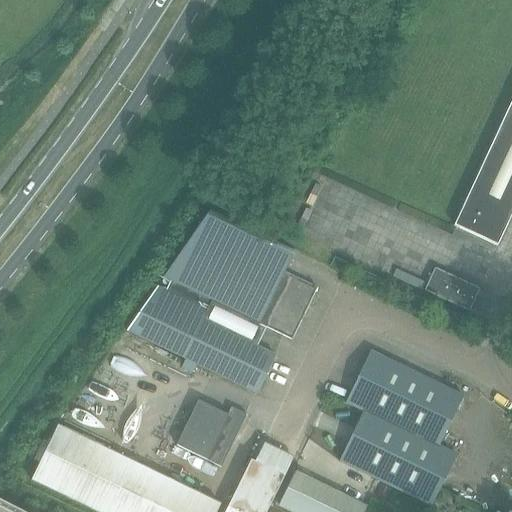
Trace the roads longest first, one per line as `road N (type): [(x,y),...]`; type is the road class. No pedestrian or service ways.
road 1 (secondary): [(0,283),(71,199),(195,0)]
road 2 (unclassified): [(511,384),(381,315),(353,317),(332,336),(282,450)]
road 3 (secondary): [(160,0),(77,127),(0,221)]
